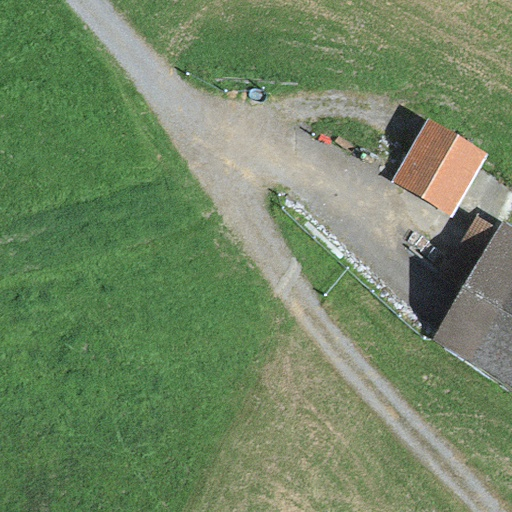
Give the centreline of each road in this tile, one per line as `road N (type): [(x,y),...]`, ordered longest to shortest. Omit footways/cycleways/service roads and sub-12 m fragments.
road 1 (track): [(204,113),(276,265),(338,351),(498,511)]
road 2 (track): [(391,263),(204,113),(85,0)]
